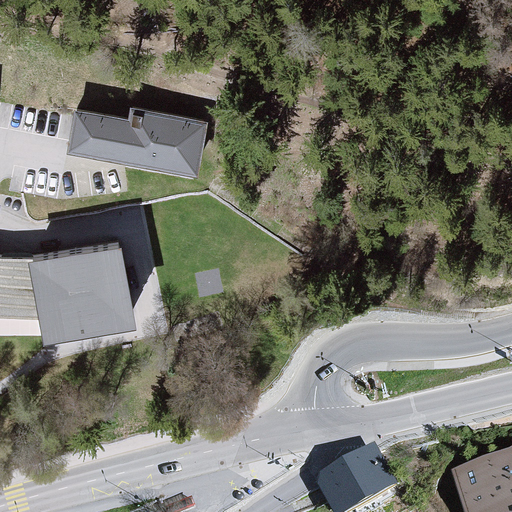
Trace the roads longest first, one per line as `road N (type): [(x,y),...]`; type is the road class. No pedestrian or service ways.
road 1 (secondary): [(285,426),(0,506)]
road 2 (tertiary): [(511,331),(398,342),(353,364)]
road 3 (secondary): [(511,388),(370,417)]
road 4 (secondary): [(353,364),(323,355),(293,367),(279,395),(285,426)]
